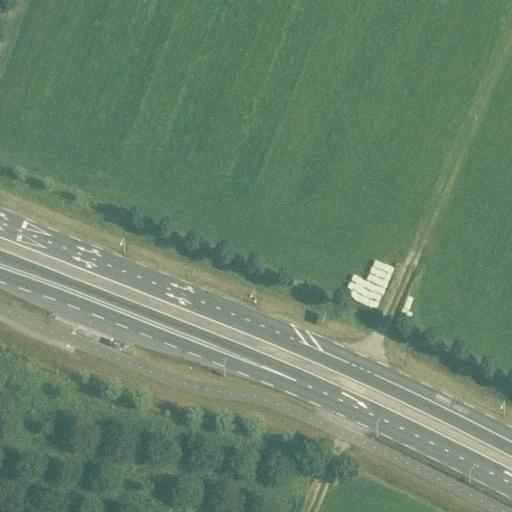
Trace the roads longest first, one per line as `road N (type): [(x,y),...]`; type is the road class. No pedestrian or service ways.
road 1 (primary): [(511,445),(404,390),(0,222)]
road 2 (primary): [(234,357),(511,487)]
road 3 (primary): [(0,256),(215,341),(234,357)]
road 4 (primary): [(0,275),(234,357)]
